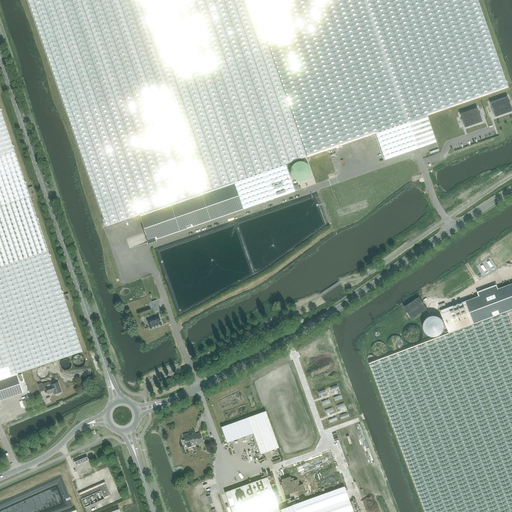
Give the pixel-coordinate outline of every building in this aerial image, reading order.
[(27,0),(105,226),(138,215),(286,164),(306,157),(251,0),(27,0)] [(251,0),(306,157),(375,133),(427,115),(508,87),(477,0),(251,0)] [(511,109),(507,96),(490,102),(495,117),(511,111),(511,109)] [(0,105),(0,379),(82,352),(0,105)] [(462,120),(465,127),(482,121),(479,114),(477,108),(460,114),(462,120)] [(427,115),(375,133),(384,160),(436,142),(427,115)] [(286,164),(138,215),(147,242),(295,191),(286,164)] [(128,237),(130,245),(143,242),(141,234),(128,237)] [(441,311),(449,333),(511,309),(511,283),(497,289),(496,286),(479,293),(480,296),(441,311)] [(404,307),(412,320),(428,309),(419,297),(404,307)] [(511,511),(511,309),(449,333),(370,363),(426,511),(511,511)] [(159,316),(147,321),(150,329),(162,325),(159,316)] [(17,374),(0,379),(0,400),(23,393),(17,374)] [(42,383),(38,384),(40,392),(45,390),(44,390),(46,389),(48,394),(53,392),(54,394),(56,394),(57,395),(58,394),(59,393),(59,392),(61,392),(58,382),(51,385),(51,383),(50,383),(49,382),(43,384),(42,383)] [(260,454),(279,448),(266,411),(221,427),(226,443),(253,433),(260,454)] [(188,433),(183,435),(185,439),(184,439),(182,440),(183,442),(183,443),(184,444),(185,445),(186,445),(187,447),(195,444),(196,445),(203,442),(200,433),(199,433),(195,435),(195,433),(191,434),(191,435),(189,436),(188,433)] [(228,482),(230,481),(229,477),(223,480),(224,481),(220,483),(223,489),(230,486),(228,482)] [(267,477),(225,492),(231,511),(272,511),(279,510),(267,477)] [(81,499),(100,490),(104,499),(111,496),(105,482),(90,489),(86,490),(78,494),(81,499)] [(353,511),(344,486),(279,510),(272,511),(353,511)]
